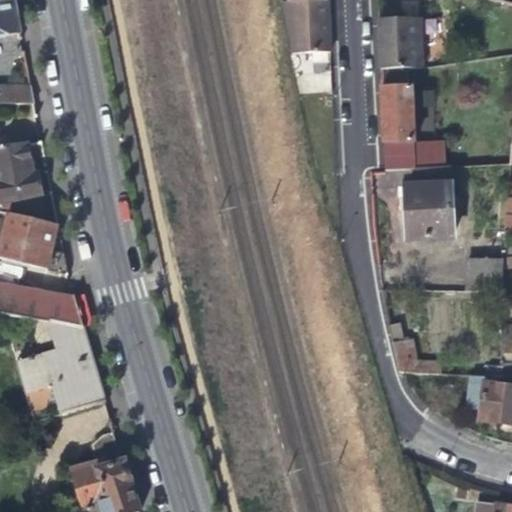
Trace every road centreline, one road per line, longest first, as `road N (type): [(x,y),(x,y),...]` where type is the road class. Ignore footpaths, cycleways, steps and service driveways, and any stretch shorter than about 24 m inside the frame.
road 1 (residential): [(339,0),(357,287),(383,394),(457,450),(511,462)]
road 2 (secondary): [(184,511),(118,293),(59,0)]
